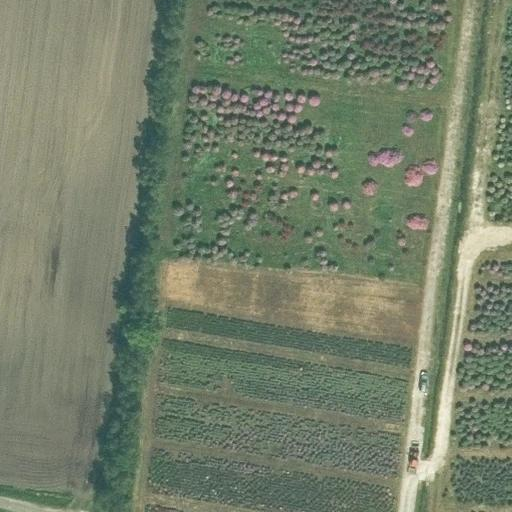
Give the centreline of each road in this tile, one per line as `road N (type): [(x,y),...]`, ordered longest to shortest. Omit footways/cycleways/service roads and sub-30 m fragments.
road 1 (track): [(408,471),(436,469),(443,456),(469,247),(511,235)]
road 2 (track): [(403,511),(436,252)]
